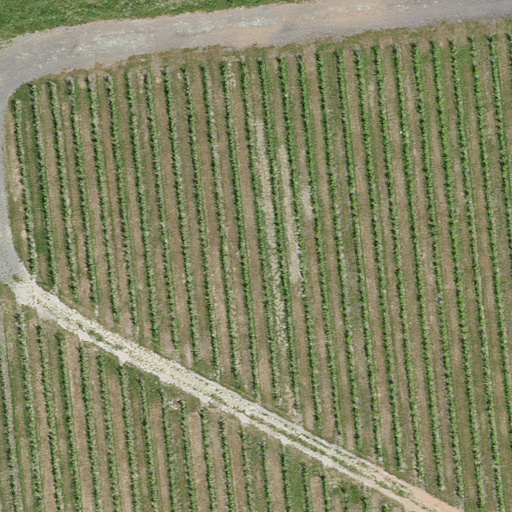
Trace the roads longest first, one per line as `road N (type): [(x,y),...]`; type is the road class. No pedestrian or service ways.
road 1 (track): [(0,223),(33,290),(442,511)]
road 2 (track): [(511,3),(5,60),(0,76)]
